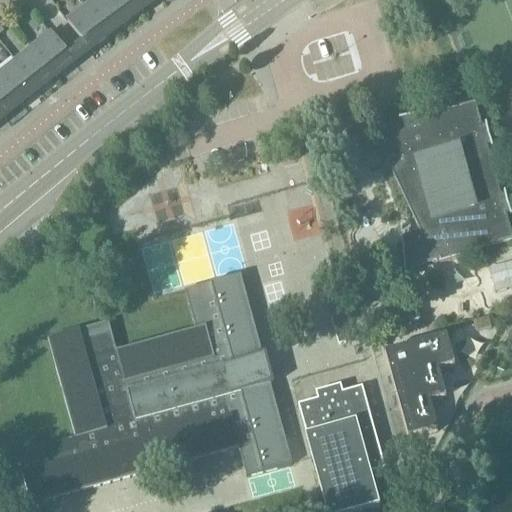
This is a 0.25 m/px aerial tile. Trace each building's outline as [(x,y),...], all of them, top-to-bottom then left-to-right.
[(16,0),(12,4),(18,11),(25,4),(21,0),(16,0)] [(103,0),(99,0),(87,10),(85,11),(105,38),(122,25),(103,0)] [(130,0),(103,0),(122,25),(140,12),(130,0)] [(130,0),(140,12),(156,0),(130,0)] [(85,11),(87,10),(85,7),(65,22),(87,51),(105,38),(85,11)] [(30,49),(32,52),(34,50),(55,76),(72,63),(49,34),(30,49)] [(34,50),(32,52),(16,64),(38,90),(55,76),(34,50)] [(16,64),(0,76),(0,78),(20,104),(38,90),(16,64)] [(0,78),(0,113),(3,117),(20,104),(0,78)] [(401,238),(404,275),(406,275),(405,270),(440,261),(441,264),(439,265),(440,266),(451,262),(462,260),(462,258),(461,259),(460,255),(511,240),(511,238),(506,216),(509,215),(510,217),(511,217),(508,205),(505,194),(504,194),(504,196),(501,197),(487,148),(491,147),(491,149),(492,148),(489,137),(486,126),(485,126),(485,128),(482,128),(475,104),(422,119),(421,115),(422,115),(422,114),(411,117),(399,120),(400,121),(401,121),(402,124),(373,132),(371,128),(370,128),(420,234),(402,239),(402,238),(401,238)] [(511,262),(490,268),(501,307),(511,304),(511,262)] [(109,324),(47,341),(48,343),(49,342),(76,440),(38,450),(35,438),(3,447),(9,470),(20,467),(31,507),(238,450),(246,479),(292,466),(240,277),(184,292),(195,332),(117,354),(109,324)] [(331,319),(338,346),(350,342),(342,315),(331,319)] [(489,319),(473,323),(475,332),(491,329),(489,319)] [(384,356),(408,441),(437,433),(430,405),(446,401),(438,373),(454,369),(446,339),(384,356)] [(317,396),(316,393),(315,394),(317,401),(298,407),(306,437),(305,438),(305,439),(307,439),(326,511),(365,511),(379,508),(379,506),(377,507),(369,475),(384,471),(362,388),(342,394),(340,387),(339,387),(326,391),(327,393),(317,396)]
